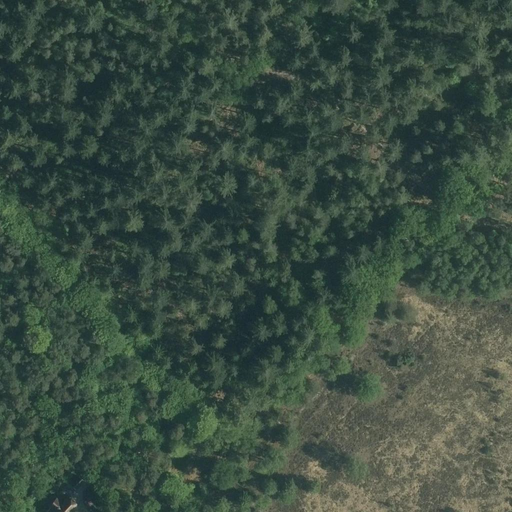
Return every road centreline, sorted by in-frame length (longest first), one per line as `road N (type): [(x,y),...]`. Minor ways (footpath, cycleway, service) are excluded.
road 1 (track): [(0,187),(235,438),(165,511)]
road 2 (track): [(511,230),(429,191),(273,55)]
road 3 (track): [(251,74),(72,264)]
